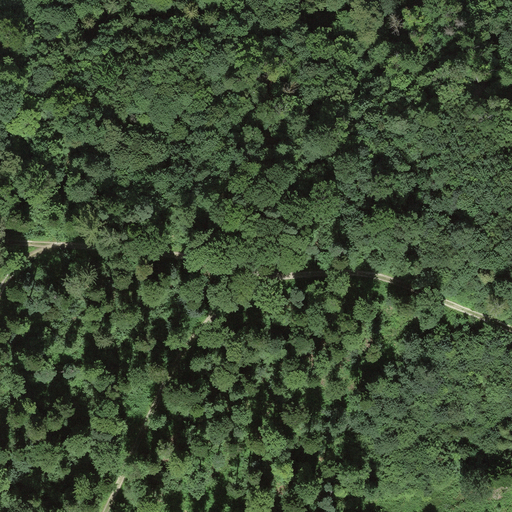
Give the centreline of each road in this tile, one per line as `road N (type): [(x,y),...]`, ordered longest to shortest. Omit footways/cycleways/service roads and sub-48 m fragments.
road 1 (track): [(54,246),(367,274),(511,330)]
road 2 (track): [(398,0),(339,24),(250,35),(177,26),(91,31),(0,15)]
road 3 (track): [(104,511),(196,335),(224,306),(219,262)]
